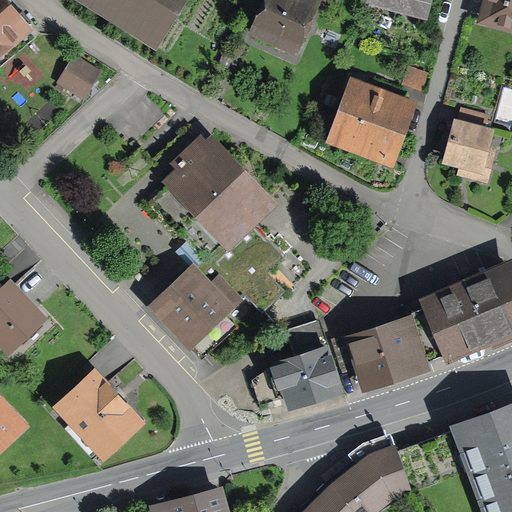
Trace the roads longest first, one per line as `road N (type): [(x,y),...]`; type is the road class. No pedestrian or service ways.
road 1 (residential): [(409,208),(365,199),(31,0)]
road 2 (unclassified): [(0,193),(182,390),(216,456)]
road 3 (primary): [(511,363),(302,433)]
road 4 (residential): [(409,208),(460,0)]
road 5 (primary): [(216,456),(16,511)]
